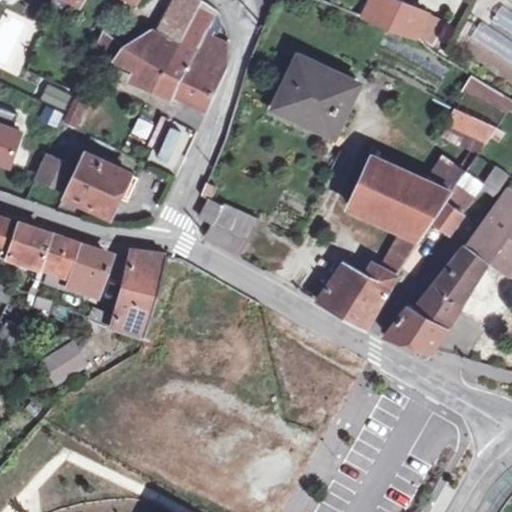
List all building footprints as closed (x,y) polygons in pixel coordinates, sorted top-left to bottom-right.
[(206,0),(175,0),(159,30),(163,31),(185,42),(207,0),(206,0)] [(430,14),(405,1),(405,0),(374,0),(367,17),(419,37),(430,14)] [(468,42),(511,64),(511,0),(502,0),(490,25),(479,19),(468,42)] [(143,65),(163,31),(159,30),(155,28),(127,45),(120,58),(143,65)] [(202,50),(224,61),(232,40),(211,30),(202,50)] [(99,51),(120,58),(127,45),(108,31),(99,51)] [(185,42),(163,31),(143,65),(137,75),(160,86),(185,42)] [(185,42),(160,86),(180,96),(202,50),(185,42)] [(202,50),(180,96),(210,111),(231,64),(224,61),(202,50)] [(304,56),(279,109),(339,137),(364,85),(304,56)] [(468,84),(511,108),(511,98),(474,73),(468,84)] [(65,106),(70,93),(46,85),(42,98),(65,106)] [(52,156),(61,159),(92,92),(83,88),(52,156)] [(21,112),(0,105),(0,158),(15,164),(25,130),(16,127),(21,112)] [(500,129),(460,110),(453,125),(490,144),(500,129)] [(150,158),(176,170),(194,132),(168,120),(150,158)] [(88,152),(80,168),(69,192),(67,196),(112,217),(122,200),(131,204),(143,179),(88,152)] [(69,192),(80,168),(61,159),(52,156),(41,180),(69,192)] [(404,272),(436,225),(451,203),(458,193),(378,156),(355,207),(408,233),(386,269),(378,264),(370,277),(349,265),(324,303),(371,330),(404,272)] [(497,199),(511,178),(499,169),(485,190),(497,199)] [(459,190),(458,193),(451,203),(468,215),(477,202),(459,190)] [(511,191),(469,248),(489,265),(493,261),(511,234),(511,191)] [(203,218),(217,226),(227,209),(213,201),(203,218)] [(453,237),(468,215),(451,203),(436,225),(453,237)] [(258,223),(227,209),(217,226),(210,238),(240,255),(258,223)] [(0,221),(0,257),(7,259),(19,228),(0,221)] [(19,228),(7,259),(41,271),(50,274),(57,276),(68,244),(19,228)] [(511,234),(493,261),(511,271),(511,234)] [(72,281),(81,248),(68,244),(57,276),(72,281)] [(81,248),(72,281),(102,291),(113,258),(81,248)] [(452,271),(473,287),(489,265),(469,248),(452,271)] [(169,258),(143,254),(137,255),(116,329),(144,338),(169,258)] [(437,289),(462,307),(473,287),(452,271),(437,289)] [(72,281),(57,276),(50,274),(47,284),(68,291),(70,288),(72,281)] [(0,301),(8,305),(15,287),(16,284),(0,278),(0,301)] [(72,281),(70,288),(99,298),(102,291),(72,281)] [(462,307),(437,289),(420,310),(415,307),(389,338),(433,351),(462,307)] [(72,340),(41,360),(55,385),(88,365),(72,340)]
